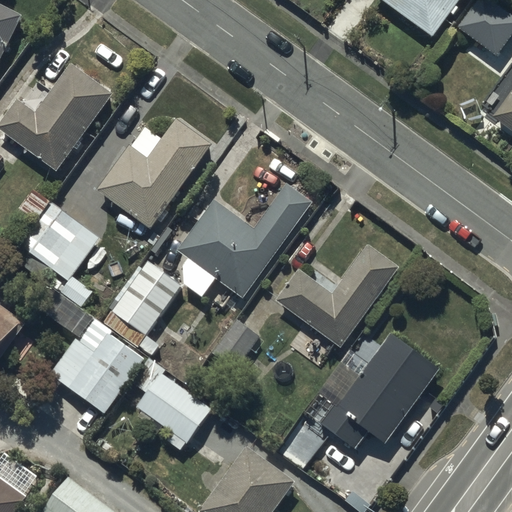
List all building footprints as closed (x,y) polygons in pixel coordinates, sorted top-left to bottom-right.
[(386,0),(433,35),(459,0),(386,0)] [(511,6),(503,0),(473,0),(456,24),(497,56),(511,36),(511,6)] [(0,59),(22,12),(0,1),(0,59)] [(17,96),(0,118),(0,127),(56,170),(74,146),(78,148),(82,142),(78,139),(114,92),(71,59),(34,109),(17,96)] [(511,88),(493,115),(511,128),(511,88)] [(177,115),(162,135),(145,123),(130,144),(128,143),(96,187),(151,227),(213,142),(177,115)] [(212,196),(177,246),(188,254),(183,262),(183,281),(201,295),(215,276),(243,297),(313,205),(316,201),(287,180),(255,226),(212,196)] [(51,198),(19,243),(66,280),(58,290),(81,308),(94,291),(72,275),(101,237),(51,198)] [(296,264),(273,296),(318,329),(298,357),(311,366),(332,338),(348,350),(359,335),(354,331),(401,266),(368,242),(333,290),(296,264)] [(142,266),(139,264),(100,319),(151,355),(160,342),(146,333),(181,285),(147,260),(142,266)] [(0,354),(24,319),(0,301),(0,354)] [(50,370),(105,411),(146,357),(112,331),(112,330),(93,316),(76,339),(74,338),(50,370)] [(213,350),(237,367),(260,334),(236,317),(213,350)] [(311,414),(311,415),(355,447),(368,429),(386,443),(443,366),(391,327),(359,371),(349,364),(311,414)] [(160,369),(137,404),(141,407),(136,414),(149,423),(152,418),(171,431),(166,438),(183,448),(191,435),(216,452),(223,440),(199,424),(212,404),(160,369)] [(248,442),(197,509),(201,511),(273,511),(298,480),(248,442)] [(0,511),(26,511),(35,500),(0,473),(0,511)] [(117,511),(66,474),(37,511),(117,511)]
